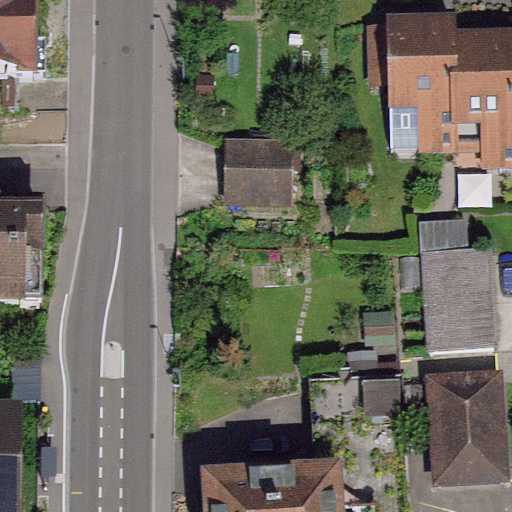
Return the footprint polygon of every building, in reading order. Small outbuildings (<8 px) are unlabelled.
[(21,0),(0,0),(0,93),(24,93),(21,0)] [(455,50),(454,35),(374,37),(376,91),(390,91),(392,159),(458,156),(455,50)] [(511,48),(455,50),(458,156),(483,156),(484,170),(511,168),(511,48)] [(301,154),(234,153),(233,210),(300,211),(301,154)] [(28,224),(0,224),(0,317),(29,318),(28,224)] [(474,234),(426,237),(432,364),(497,361),(492,258),(475,258),(474,234)] [(497,400),(437,402),(441,493),(500,491),(497,400)]
